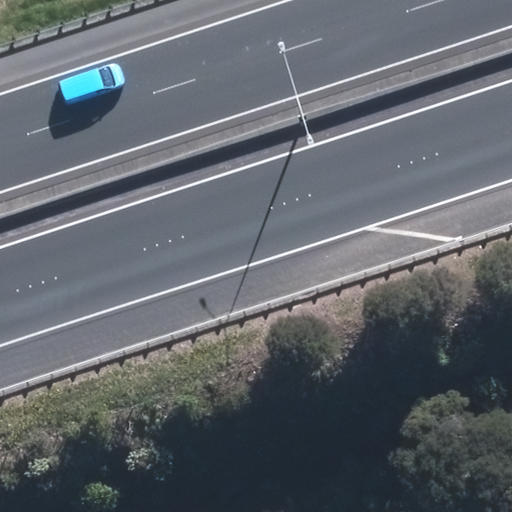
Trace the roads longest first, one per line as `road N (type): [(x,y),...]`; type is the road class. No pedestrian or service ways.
road 1 (motorway): [(511,137),(0,312)]
road 2 (motorway): [(0,158),(471,0)]
